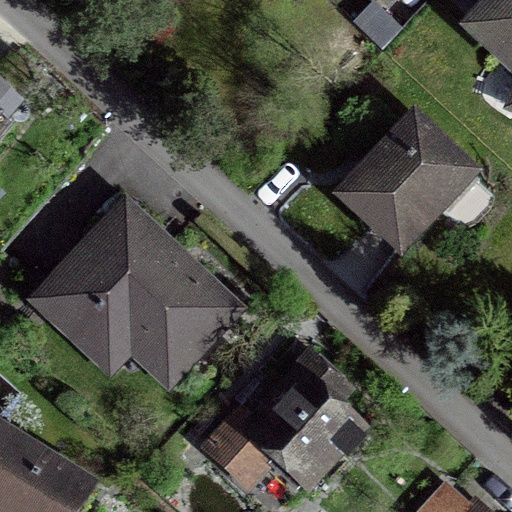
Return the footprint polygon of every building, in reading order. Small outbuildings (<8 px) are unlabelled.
[(511,0),(497,0),(468,32),(511,73),(511,0)] [(0,141),(10,130),(0,121),(0,119),(8,110),(0,102),(0,141)] [(468,178),(411,126),(341,202),(398,254),(468,178)] [(226,314),(123,219),(42,305),(83,342),(103,320),(167,379),(226,314)] [(310,369),(299,381),(292,375),(246,426),(235,417),(205,450),(248,489),(276,458),(307,486),(355,433),(330,409),(345,394),(306,360),(304,363),(310,369)] [(0,511),(75,511),(89,491),(0,436),(0,511)]
